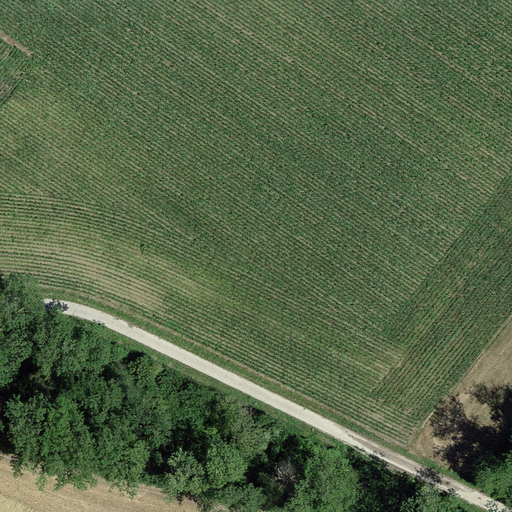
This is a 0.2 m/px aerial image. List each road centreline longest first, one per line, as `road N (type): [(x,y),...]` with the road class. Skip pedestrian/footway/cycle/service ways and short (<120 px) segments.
road 1 (unclassified): [(499,511),(105,336),(0,321)]
road 2 (track): [(0,454),(231,511)]
